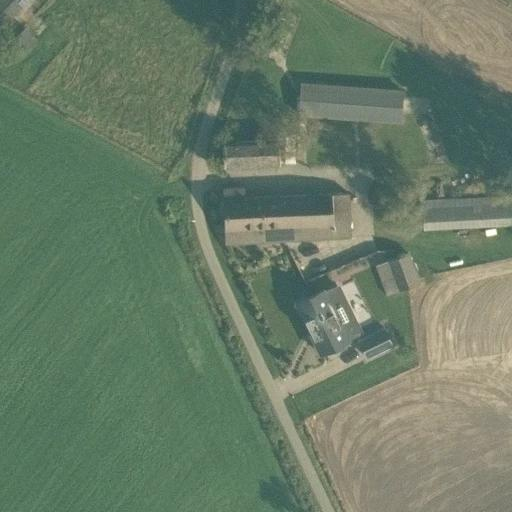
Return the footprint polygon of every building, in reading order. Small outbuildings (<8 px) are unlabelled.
[(0,0),(0,24),(2,27),(27,0),(0,0)] [(273,25),(268,40),(280,44),(285,30),(282,29),(285,22),(278,20),(276,26),(273,25)] [(403,91),(300,83),(298,114),(401,121),(403,91)] [(294,161),(294,141),(278,142),(278,139),(222,141),(223,166),(280,164),(280,162),(294,161)] [(242,187),(224,188),(226,244),(350,239),(348,193),(243,197),(242,187)] [(424,225),(511,220),(511,198),(422,203),(424,225)] [(399,292),(418,286),(407,256),(388,262),(399,292)] [(295,303),(320,354),(348,341),(323,291),(295,303)] [(367,359),(392,347),(383,329),(358,341),(367,359)]
